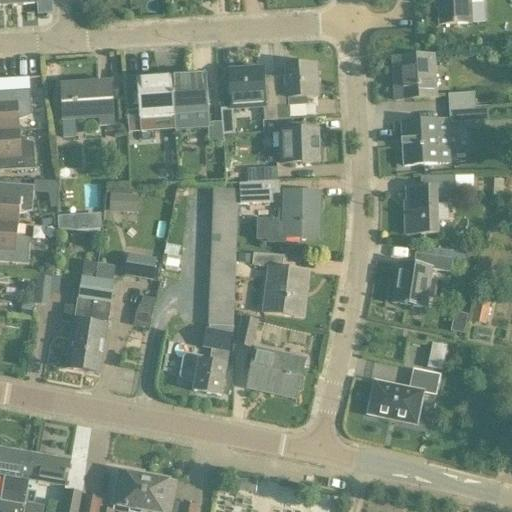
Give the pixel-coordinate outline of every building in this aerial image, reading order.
[(10,0),(0,0),(0,8),(11,8),(10,0)] [(435,0),(436,1),(438,1),(439,27),(471,25),(470,5),(479,4),(484,4),(483,0),(435,0)] [(394,103),(436,100),(433,57),(391,60),(394,103)] [(287,77),(274,78),(276,108),(289,107),(289,106),(306,105),(306,100),(318,99),(316,67),(286,69),(287,77)] [(264,121),(277,121),(276,108),(274,78),(263,79),(262,70),(228,73),(230,111),(263,109),(264,121)] [(205,78),(172,81),(174,119),(175,131),(209,128),(208,116),(205,78)] [(174,119),(172,81),(138,83),(141,121),(174,119)] [(114,127),(112,84),(60,87),(62,123),(63,140),(72,139),(71,123),(98,121),(98,128),(114,127)] [(0,133),(19,133),(18,122),(32,118),(30,92),(0,94),(0,133)] [(447,96),(448,111),(475,109),(474,94),(447,96)] [(475,109),(448,111),(449,125),(476,123),(475,109)] [(446,123),(401,125),(402,145),(405,145),(406,167),(449,165),(446,123)] [(284,134),(280,134),(281,166),(318,165),(318,133),(304,133),(304,126),(284,126),(284,134)] [(223,139),(222,128),(208,129),(209,140),(223,139)] [(0,173),(34,171),(33,145),(20,143),(19,133),(0,133),(0,173)] [(247,184),(277,183),(276,170),(246,171),(247,184)] [(437,200),(455,200),(455,179),(422,179),(422,192),(407,192),(407,211),(405,211),(405,237),(437,237),(437,200)] [(238,185),(238,191),(239,207),(272,205),(272,197),(280,196),(280,183),(277,183),(247,184),(238,185)] [(0,225),(18,227),(18,217),(32,214),(34,188),(0,185),(0,225)] [(214,190),(213,203),(238,204),(238,191),(214,190)] [(107,193),(106,213),(135,214),(136,194),(107,193)] [(278,225),(268,224),(268,222),(256,221),(256,242),(266,243),(266,245),(285,246),(285,240),(318,241),(319,194),(284,193),(284,212),(278,212),(278,225)] [(238,204),(213,203),(213,215),(237,216),(238,204)] [(212,228),(237,229),(237,216),(213,215),(212,228)] [(73,217),(58,218),(59,231),(75,232),(73,217)] [(0,264),(28,267),(30,241),(17,237),(18,227),(0,225),(0,264)] [(212,240),(236,241),(237,229),(212,228),(212,240)] [(236,254),(236,241),(212,240),(211,253),(236,254)] [(414,255),(452,261),(463,263),(464,254),(415,250),(414,255)] [(235,266),(236,254),(211,253),(211,265),(235,266)] [(262,317),(303,322),(309,275),(281,271),(283,258),(253,255),(252,267),(268,270),(262,317)] [(452,261),(414,255),(412,268),(401,267),(398,284),(395,284),(392,305),(424,310),(430,271),(450,275),(452,261)] [(124,277),(153,283),(157,261),(128,256),(124,277)] [(66,371),(83,373),(93,301),(94,301),(97,283),(95,283),(98,265),(84,263),(81,280),(78,299),(76,310),(64,308),(62,324),(74,326),(66,371)] [(211,265),(210,278),(235,279),(235,266),(211,265)] [(37,278),(35,306),(49,308),(50,295),(58,296),(60,279),(51,278),(51,279),(37,278)] [(210,290),(234,291),(235,279),(210,278),(210,290)] [(99,376),(108,321),(107,321),(113,286),(97,283),(94,301),(93,301),(83,373),(99,376)] [(234,304),(234,291),(210,290),(209,303),(234,304)] [(139,296),(132,324),(149,329),(156,300),(139,296)] [(472,323),(486,324),(487,302),(473,302),(472,323)] [(233,316),(234,304),(209,303),(209,315),(233,316)] [(233,316),(209,315),(208,328),(233,329),(233,316)] [(252,351),(258,323),(243,319),(238,348),(252,351)] [(183,361),(179,379),(183,384),(195,386),(194,393),(220,398),(226,368),(233,329),(208,328),(208,331),(206,331),(202,350),(212,352),(209,365),(201,364),(202,359),(188,356),(183,361)] [(255,351),(246,390),(294,401),(303,362),(255,351)] [(374,383),(367,417),(416,427),(423,395),(435,397),(438,379),(413,374),(409,391),(374,383)] [(24,507),(28,482),(33,459),(0,453),(0,476),(4,477),(0,497),(0,511),(23,511),(24,507)] [(33,459),(28,482),(66,489),(70,466),(68,466),(69,461),(56,459),(55,463),(33,459)] [(141,511),(147,481),(118,475),(112,507),(140,511),(141,511)] [(255,496),(257,483),(236,480),(234,493),(255,496)] [(181,511),(182,506),(171,504),(174,486),(147,481),(141,511),(181,511)] [(64,493),(60,511),(80,511),(82,498),(83,496),(64,493)] [(110,511),(102,511),(103,502),(82,498),(80,511),(110,511)]
